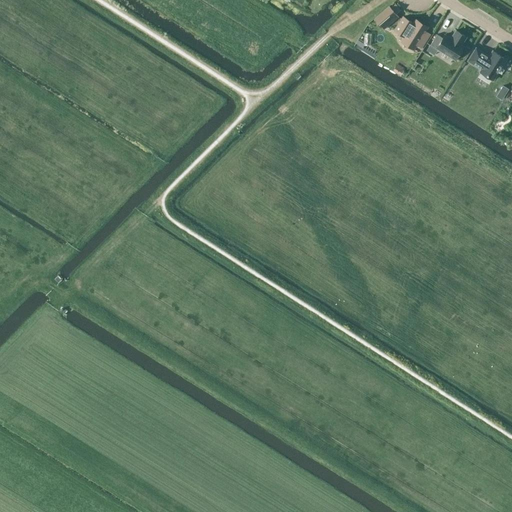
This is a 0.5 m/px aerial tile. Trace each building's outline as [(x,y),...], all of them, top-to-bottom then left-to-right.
[(379,15),(374,19),(381,27),(386,23),(396,14),(389,6),(379,15)] [(403,17),(394,30),(395,30),(404,36),(402,39),(414,47),(416,43),(421,47),(429,34),(424,31),(427,27),(415,20),(413,23),(403,17)] [(466,36),(456,30),(450,38),(444,34),(442,37),(437,34),(430,44),(436,47),(454,59),(463,46),(461,44),(466,36)] [(489,56),(476,48),(468,60),(481,69),(480,71),(493,79),(505,59),(493,51),(489,56)] [(504,85),(497,95),(502,98),(509,88),(504,85)]
